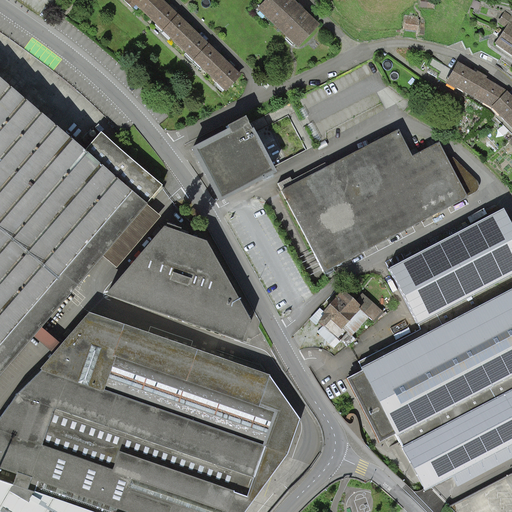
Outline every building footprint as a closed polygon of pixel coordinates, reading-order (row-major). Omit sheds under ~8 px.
[(157,0),(130,0),(129,1),(160,29),(173,14),(157,0)] [(290,0),(265,0),(255,11),(300,50),(321,27),(290,0)] [(436,2),(420,0),(419,9),(435,11),(436,2)] [(511,23),(511,21),(502,15),(495,25),(503,31),(494,44),(511,56),(511,26),(510,26),(511,23)] [(177,19),(162,35),(189,59),(204,43),(177,19)] [(419,22),(403,20),(402,31),(418,32),(419,22)] [(207,48),(194,63),(226,92),(239,77),(207,48)] [(480,78),(457,65),(445,84),(455,89),(456,86),(492,106),(505,93),(480,78)] [(83,152),(0,81),(0,375),(147,206),(145,204),(161,186),(99,133),(95,138),(83,152)] [(511,99),(505,93),(492,106),(511,126),(511,99)] [(232,133),(195,152),(220,203),(275,176),(247,119),(229,127),(232,133)] [(334,266),(474,192),(477,189),(477,185),(476,182),(452,158),(446,162),(437,144),(411,158),(397,131),(280,192),(323,272),(334,266)] [(415,326),(511,275),(511,228),(503,210),(386,270),(415,326)] [(164,226),(107,294),(243,342),(251,319),(207,241),(164,226)] [(511,293),(364,371),(400,439),(511,379),(511,293)] [(352,304),(339,294),(323,314),(328,318),(320,328),(343,347),(366,320),(372,324),(380,314),(359,296),(352,304)] [(269,377),(89,316),(16,396),(0,417),(0,467),(16,473),(13,484),(90,511),(228,511),(234,494),(247,498),(264,448),(286,455),(299,420),(280,393),(269,377)] [(511,446),(511,393),(404,449),(425,491),(511,446)] [(0,511),(90,511),(13,484),(0,479),(0,511)]
